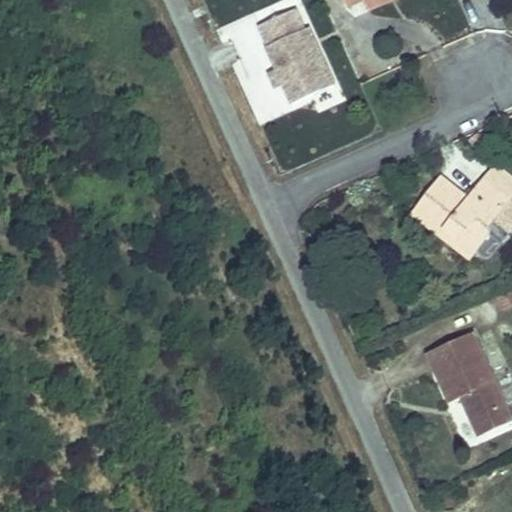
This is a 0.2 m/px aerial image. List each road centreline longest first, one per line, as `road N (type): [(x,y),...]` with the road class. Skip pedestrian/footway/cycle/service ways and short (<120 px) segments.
road 1 (unclassified): [(404,511),(267,203)]
road 2 (residential): [(267,203),(454,116),(481,72)]
road 3 (unclassified): [(267,203),(175,0)]
